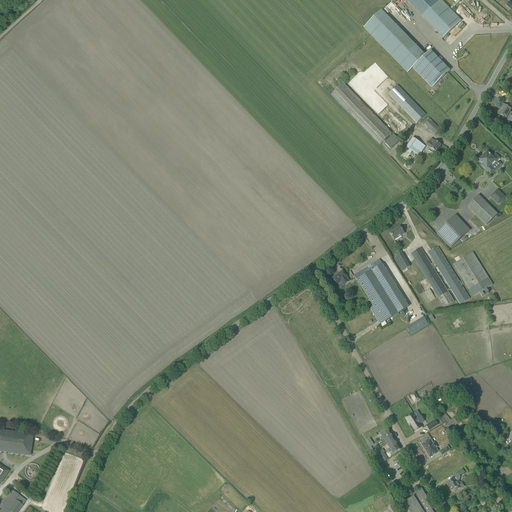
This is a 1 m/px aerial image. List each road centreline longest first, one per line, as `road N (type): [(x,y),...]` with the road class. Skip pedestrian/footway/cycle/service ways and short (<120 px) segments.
road 1 (tertiary): [(73,511),(107,437),(145,393),(309,271)]
road 2 (tertiary): [(309,271),(432,177),(511,46)]
road 3 (residential): [(448,511),(309,271)]
